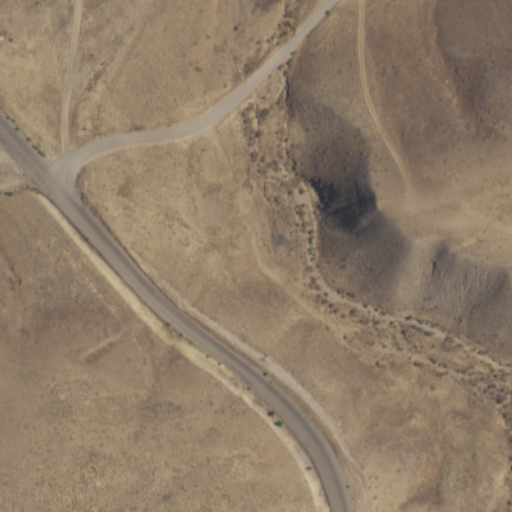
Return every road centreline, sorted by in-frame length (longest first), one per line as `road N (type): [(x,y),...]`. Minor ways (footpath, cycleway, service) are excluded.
road 1 (tertiary): [(352,511),(346,479),(312,421),(272,382),(182,320),(0,126)]
road 2 (residential): [(147,0),(66,100),(65,164),(77,213)]
